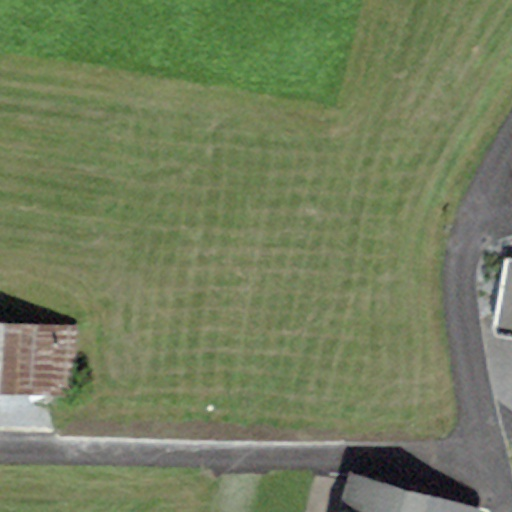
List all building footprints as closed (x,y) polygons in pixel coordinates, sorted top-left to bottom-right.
[(511,309),(511,247),(509,247),(498,307),(511,309)] [(0,314),(0,366),(68,372),(73,320),(0,314)] [(356,511),(432,511),(439,489),(369,468),(356,511)] [(475,511),(479,501),(439,489),(432,511),(475,511)] [(286,511),(217,492),(211,511),(286,511)]
